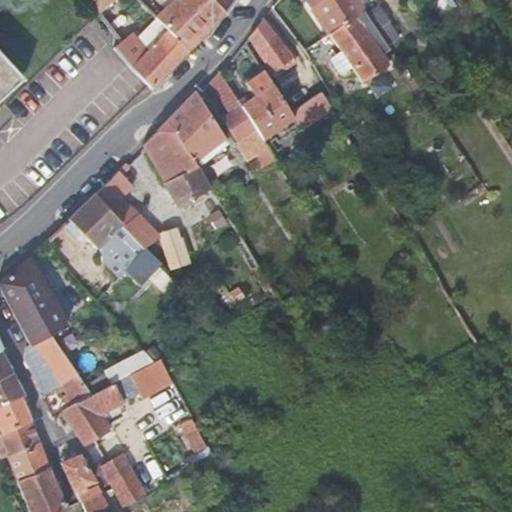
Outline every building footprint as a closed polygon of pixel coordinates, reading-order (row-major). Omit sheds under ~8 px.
[(115,0),(85,0),(97,14),(115,0)] [(172,0),(166,6),(154,17),(158,21),(187,51),(210,28),(232,0),(172,0)] [(305,0),(328,34),(363,11),(355,0),(305,0)] [(102,21),(114,36),(126,27),(131,23),(118,8),(102,21)] [(363,11),(328,34),(362,82),(388,65),(379,52),(387,46),(363,11)] [(262,19),(248,38),(256,51),(275,36),(262,19)] [(138,41),(126,27),(114,36),(119,43),(113,48),(131,70),(148,86),(151,89),(187,51),(158,21),(138,41)] [(275,36),(256,51),(272,79),(295,62),(275,36)] [(0,56),(0,98),(21,80),(0,56)] [(276,91),(263,71),(244,83),(254,97),(240,106),(257,133),(262,140),(272,134),(277,141),(288,133),(287,131),(295,126),(299,131),(331,108),(320,91),(290,113),(284,105),(276,91)] [(208,82),(229,114),(240,106),(218,72),(208,82)] [(195,91),(166,120),(193,163),(209,190),(224,182),(206,153),(225,139),(196,94),(195,91)] [(236,147),(257,133),(240,106),(229,114),(219,120),(236,147)] [(166,120),(142,145),(166,189),(171,197),(181,215),(195,207),(191,200),(207,191),(191,165),(193,163),(166,120)] [(132,186),(117,171),(94,194),(141,251),(146,247),(159,238),(119,198),(132,186)] [(166,189),(162,191),(167,199),(171,197),(166,189)] [(94,194),(67,219),(96,249),(111,235),(116,241),(101,256),(101,262),(117,278),(131,265),(165,300),(181,283),(146,247),(141,251),(94,194)] [(178,227),(160,234),(172,267),(190,261),(178,227)] [(28,257),(0,280),(0,289),(1,292),(29,345),(30,346),(50,335),(65,327),(28,257)] [(58,347),(50,335),(30,346),(29,345),(26,347),(23,361),(26,367),(29,365),(58,347)] [(58,347),(29,365),(36,379),(66,359),(58,347)] [(0,378),(12,373),(8,365),(0,349),(0,378)] [(163,357),(131,372),(142,398),(175,383),(163,357)] [(66,359),(36,379),(43,393),(52,387),(75,372),(66,359)] [(75,372),(52,387),(57,394),(63,390),(72,404),(89,395),(75,372)] [(0,409),(21,398),(24,396),(17,382),(12,373),(0,378),(0,409)] [(121,402),(111,384),(89,395),(72,404),(61,410),(63,414),(84,447),(108,431),(98,414),(121,402)] [(57,394),(52,387),(43,393),(40,395),(53,420),(63,414),(61,410),(72,404),(63,390),(57,394)] [(21,398),(0,409),(0,435),(30,421),(25,408),(21,398)] [(30,421),(0,435),(0,458),(0,459),(6,456),(38,442),(34,431),(30,421)] [(38,442),(6,456),(16,480),(48,467),(43,454),(38,442)] [(116,443),(91,457),(122,507),(145,494),(116,443)] [(84,487),(93,481),(78,457),(61,464),(70,482),(79,502),(96,495),(92,489),(86,492),(84,487)] [(48,467),(16,480),(29,511),(64,511),(66,511),(56,486),(48,467)] [(96,486),(92,489),(96,495),(101,493),(96,486)] [(96,495),(79,502),(83,511),(111,511),(101,493),(96,495)]
